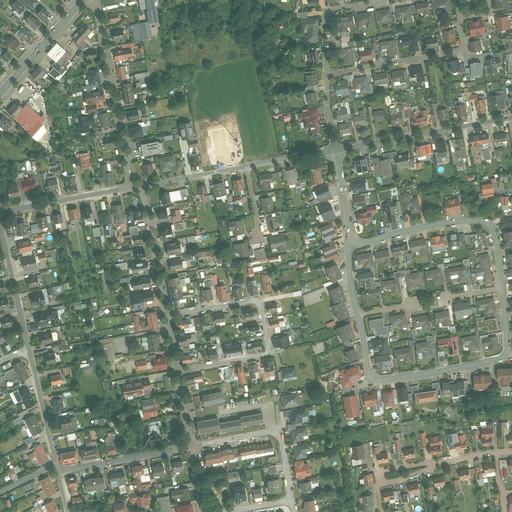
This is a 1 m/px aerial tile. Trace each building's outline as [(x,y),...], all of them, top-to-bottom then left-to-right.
[(154,0),(139,0),(140,3),(141,10),(148,8),(149,15),(148,16),(149,21),(157,19),(154,0)] [(448,0),(439,0),(435,1),(437,10),(444,8),(445,12),(450,11),(448,0)] [(428,2),(417,4),(418,12),(424,11),(425,16),(430,15),(428,2)] [(21,11),(17,7),(12,12),(17,16),(21,11)] [(410,7),(402,9),(402,8),(397,9),(399,18),(406,17),(406,22),(412,21),(411,12),(410,7)] [(45,10),(43,8),(38,13),(45,19),(50,14),(48,12),(49,11),(46,9),(45,10)] [(390,9),(378,11),(380,22),(391,20),(392,20),(391,14),(390,9)] [(372,12),(359,15),(360,20),(360,24),(361,24),(367,23),(368,27),(374,26),(372,12)] [(118,13),(110,15),(111,22),(120,21),(118,13)] [(41,23),(31,14),(26,20),(36,29),(41,23)] [(256,16),(249,18),(250,25),(257,24),(256,16)] [(353,16),(339,18),(342,37),(349,36),(350,36),(350,31),(347,32),(346,25),(354,24),(353,16)] [(317,19),(302,19),(302,28),(308,28),(308,39),(313,39),(313,38),(318,38),(318,29),(317,27),(317,24),(317,23),(317,19)] [(482,20),(470,23),(473,34),(482,33),(484,32),(482,20)] [(149,21),(140,22),(143,39),(143,40),(151,39),(149,27),(150,27),(149,21)] [(489,21),(485,21),(487,31),(484,32),(482,33),(482,36),(483,36),(491,34),(489,21)] [(509,22),(497,24),(498,30),(510,28),(509,22)] [(138,27),(132,28),(134,40),(143,39),(140,23),(138,24),(138,27)] [(92,31),(85,24),(77,32),(84,39),(85,39),(92,31)] [(32,34),(23,27),(25,29),(20,35),(17,33),(19,35),(25,40),(26,41),(32,34)] [(449,28),(445,28),(445,31),(444,31),(445,34),(444,34),(445,34),(444,35),(445,37),(445,38),(448,38),(448,40),(455,39),(454,34),(453,35),(452,29),(449,30),(449,28)] [(411,37),(401,38),(401,39),(401,40),(401,41),(402,41),(402,44),(411,43),(412,51),(418,50),(417,39),(420,39),(418,29),(409,30),(411,37)] [(123,30),(113,31),(114,38),(117,38),(118,39),(124,38),(123,30)] [(511,33),(509,34),(509,31),(501,32),(502,39),(507,38),(507,47),(511,46),(511,33)] [(84,39),(78,32),(73,38),(72,37),(72,38),(80,44),(83,40),(84,39)] [(19,43),(12,37),(7,43),(14,49),(19,43)] [(437,38),(427,39),(428,48),(438,46),(438,41),(437,38)] [(395,40),(381,43),(382,49),(383,49),(382,48),(388,47),(390,55),(398,54),(396,45),(396,46),(395,40)] [(475,41),(471,41),(472,52),(482,50),(480,40),(475,41)] [(47,54),(55,61),(56,62),(65,53),(66,51),(57,43),(47,54)] [(343,49),(340,50),(341,56),(346,55),(346,58),(345,59),(346,63),(355,61),(352,48),(349,48),(343,49)] [(131,49),(123,50),(125,58),(133,56),(131,49)] [(367,49),(365,50),(364,51),(361,51),(362,60),(373,58),(372,49),(368,50),(367,49)] [(95,50),(89,51),(85,51),(87,59),(97,57),(95,50)] [(123,50),(114,51),(114,52),(114,54),(115,55),(116,59),(120,58),(125,58),(123,50)] [(12,56),(6,51),(2,56),(1,57),(7,62),(8,62),(10,59),(12,56)] [(312,52),(307,53),(309,65),(318,63),(316,51),(312,52)] [(64,53),(56,62),(62,67),(69,59),(70,58),(65,53),(64,53)] [(59,72),(54,67),(49,73),(57,81),(59,79),(60,79),(66,71),(76,57),(75,57),(72,62),(69,59),(62,67),(63,68),(59,72)] [(494,59),(487,60),(490,73),(497,72),(496,65),(501,64),(500,58),(494,59)] [(459,60),(449,61),(451,71),(453,71),(458,71),(458,70),(460,69),(459,64),(459,60)] [(56,62),(55,61),(52,65),(54,67),(59,72),(63,68),(62,67),(56,62)] [(481,62),(472,62),(473,73),(482,72),(481,62)] [(161,64),(152,66),(154,74),(163,72),(161,64)] [(123,66),(117,67),(119,79),(126,78),(125,74),(128,74),(128,71),(126,71),(126,70),(125,70),(124,66),(123,66)] [(422,66),(410,68),(412,77),(418,75),(419,81),(424,80),(425,80),(424,75),(422,66)] [(39,67),(32,75),(38,81),(42,77),(46,73),(39,67)] [(98,70),(88,71),(88,74),(87,75),(88,78),(89,79),(90,84),(98,83),(100,82),(98,70)] [(308,71),(307,71),(306,71),(309,84),(309,85),(313,84),(318,83),(316,73),(315,73),(314,70),(313,70),(308,71)] [(404,70),(400,70),(400,71),(396,72),(396,71),(392,72),(394,82),(395,82),(394,80),(400,79),(401,82),(406,81),(405,76),(404,70)] [(387,73),(374,75),(376,84),(388,82),(387,73)] [(367,76),(354,79),(356,87),(362,86),(363,91),(369,90),(368,84),(369,84),(367,76)] [(348,80),(344,81),(340,82),(340,81),(338,82),(339,84),(336,85),(337,93),(338,93),(337,92),(343,91),(344,95),(343,95),(350,94),(349,89),(348,80)] [(131,83),(123,85),(124,94),(133,92),(142,91),(141,87),(137,88),(137,87),(136,87),(132,87),(131,83)] [(103,90),(84,94),(86,101),(88,100),(89,104),(95,103),(95,101),(105,99),(103,90)] [(311,92),(306,93),(306,94),(307,93),(309,99),(308,100),(308,101),(308,100),(309,104),(308,104),(318,102),(316,92),(316,91),(311,92)] [(133,92),(124,94),(126,103),(135,102),(133,92)] [(503,94),(491,95),(492,100),(491,100),(492,104),(491,104),(492,109),(504,108),(504,104),(504,103),(503,100),(504,100),(503,97),(503,94)] [(478,100),(476,100),(479,112),(486,111),(484,99),(478,100)] [(16,102),(8,111),(14,117),(23,108),(23,107),(16,102)] [(460,104),(457,105),(459,116),(467,115),(465,103),(460,104)] [(41,116),(27,104),(23,108),(14,117),(22,124),(21,126),(28,131),(27,132),(37,141),(46,131),(45,125),(46,125),(44,114),(43,114),(41,116)] [(96,104),(88,106),(89,113),(96,111),(97,111),(96,104)] [(419,106),(412,108),(413,112),(412,112),(413,121),(412,122),(413,127),(416,127),(422,126),(421,117),(418,117),(417,111),(419,111),(419,106)] [(317,107),(308,109),(308,111),(309,111),(310,116),(317,114),(317,115),(318,115),(317,107)] [(447,108),(438,110),(439,114),(440,114),(441,120),(449,118),(447,108)] [(347,109),(337,111),(339,119),(345,118),(349,117),(348,113),(347,109)] [(427,109),(422,110),(423,116),(421,117),(422,126),(429,124),(428,120),(429,120),(427,109)] [(138,110),(127,111),(129,120),(139,118),(139,115),(138,110)] [(355,117),(354,117),(355,120),(356,125),(357,128),(361,127),(361,124),(366,123),(364,110),(360,110),(361,116),(355,117)] [(384,110),(374,112),(376,122),(382,120),(385,119),(385,120),(386,120),(384,110)] [(317,114),(310,116),(309,111),(308,111),(298,113),(299,118),(303,117),(304,122),(305,127),(310,126),(311,130),(310,130),(311,136),(320,135),(319,129),(318,125),(319,125),(318,120),(317,120),(317,118),(317,115),(317,114)] [(105,113),(99,114),(101,127),(102,127),(110,125),(109,120),(107,113),(107,112),(105,113)] [(397,113),(391,114),(393,125),(397,124),(396,123),(404,121),(402,112),(397,113)] [(12,124),(3,116),(0,119),(0,125),(6,130),(12,124)] [(89,116),(78,118),(81,134),(89,132),(88,126),(91,126),(90,124),(89,116)] [(191,122),(179,124),(182,139),(194,137),(191,122)] [(346,124),(340,125),(341,133),(343,133),(350,131),(351,131),(350,126),(350,123),(346,124)] [(26,132),(20,126),(17,129),(24,135),(26,132)] [(102,130),(94,132),(95,136),(96,136),(103,134),(102,127),(101,127),(102,130)] [(130,130),(131,138),(142,136),(141,128),(130,130)] [(489,133),(480,134),(482,143),(483,146),(490,144),(490,142),(489,133)] [(503,133),(495,135),(496,142),(507,140),(506,133),(503,134),(503,133)] [(480,134),(472,136),(474,145),(482,143),(480,134)] [(464,137),(453,139),(454,146),(454,148),(461,147),(466,146),(464,137)] [(112,138),(104,139),(104,138),(103,138),(104,143),(101,144),(101,148),(113,145),(112,138)] [(445,141),(437,142),(439,151),(443,151),(446,150),(445,141)] [(482,143),(474,145),(474,147),(475,150),(478,149),(478,154),(480,154),(480,155),(484,154),(484,151),(483,146),(482,143)] [(158,144),(141,147),(141,149),(139,149),(140,156),(142,156),(143,159),(160,155),(160,152),(163,152),(161,145),(158,145),(158,144)] [(425,145),(416,146),(418,156),(426,154),(425,145)] [(461,149),(455,150),(456,156),(458,166),(464,165),(462,157),(467,156),(466,146),(461,147),(461,149)] [(390,152),(384,153),(385,160),(389,160),(389,162),(392,161),(392,158),(390,152)] [(409,154),(402,155),(402,154),(399,155),(400,156),(398,156),(396,156),(396,158),(397,161),(401,161),(402,165),(410,164),(409,159),(410,159),(409,154)] [(198,155),(189,157),(191,166),(199,164),(198,159),(199,158),(198,155)] [(173,156),(160,158),(162,171),(168,170),(167,166),(175,164),(173,156)] [(89,157),(81,158),(83,168),(91,167),(89,157)] [(366,158),(356,160),(356,164),(355,164),(356,171),(363,169),(363,171),(369,170),(368,164),(367,158),(366,158)] [(385,160),(380,161),(379,158),(374,159),(376,173),(382,172),(382,173),(386,172),(387,175),(392,174),(392,173),(392,172),(391,172),(389,162),(389,160),(385,160)] [(152,163),(143,165),(145,174),(153,173),(152,163)] [(318,163),(309,165),(310,173),(317,171),(320,171),(318,163)] [(108,172),(107,169),(103,170),(105,182),(113,180),(112,172),(108,172)] [(294,169),(285,171),(288,184),(295,183),(297,182),(297,180),(294,169)] [(317,171),(310,173),(312,184),(319,183),(317,171)] [(279,172),(271,173),(273,181),(281,180),(279,172)] [(271,173),(259,175),(261,183),(262,189),(271,188),(271,187),(270,187),(269,182),(273,181),(271,173)] [(29,177),(28,178),(28,179),(24,180),(23,180),(25,187),(25,190),(37,188),(38,187),(37,184),(36,183),(35,183),(34,177),(32,176),(29,177)] [(54,176),(47,177),(49,189),(54,188),(58,188),(56,177),(55,178),(54,176)] [(74,177),(66,178),(67,189),(76,187),(74,177)] [(241,179),(233,180),(235,191),(236,195),(242,194),(241,190),(243,189),(241,179)] [(223,182),(213,184),(216,196),(226,194),(223,182)] [(360,183),(353,184),(354,191),(367,189),(366,189),(365,182),(360,183)] [(493,183),(482,185),(484,193),(493,191),(494,191),(493,183)] [(326,184),(315,189),(319,199),(330,195),(326,184)] [(205,185),(199,186),(200,194),(207,193),(205,185)] [(18,187),(8,188),(9,194),(10,194),(10,197),(19,195),(18,187)] [(180,190),(169,192),(171,201),(182,199),(181,196),(180,190)] [(169,192),(161,194),(162,199),(163,199),(164,203),(171,202),(171,201),(169,192)] [(418,197),(412,198),(410,193),(408,193),(408,192),(405,193),(405,194),(403,194),(404,200),(406,200),(407,205),(410,204),(412,212),(421,211),(418,197)] [(268,197),(261,198),(262,203),(263,203),(263,205),(264,211),(265,211),(264,209),(274,207),(271,196),(268,197)] [(361,197),(355,198),(357,206),(366,204),(365,196),(361,197)] [(241,197),(235,198),(236,205),(239,205),(239,206),(243,206),(241,197)] [(459,198),(452,199),(454,209),(457,209),(458,212),(461,211),(460,204),(459,198)] [(452,199),(446,201),(447,206),(448,214),(452,213),(451,210),(454,209),(452,199)] [(397,201),(383,204),(385,211),(389,210),(390,218),(389,218),(390,222),(397,220),(396,215),(400,214),(399,208),(398,208),(397,201)] [(330,203),(320,207),(325,222),(327,221),(328,221),(326,216),(332,213),(334,213),(330,203)] [(122,204),(113,205),(116,219),(124,218),(125,217),(124,215),(122,204)] [(90,207),(82,208),(84,218),(92,216),(90,207)] [(80,220),(77,208),(69,210),(71,222),(80,220)] [(166,208),(157,210),(158,217),(162,216),(162,218),(168,217),(166,208)] [(138,210),(131,211),(132,218),(133,221),(136,220),(136,218),(139,218),(138,210)] [(368,212),(358,213),(360,222),(363,221),(364,223),(369,222),(368,220),(372,219),(371,213),(371,211),(368,212)] [(108,212),(99,214),(102,226),(103,235),(113,233),(111,222),(110,223),(108,212)] [(61,213),(54,215),(55,223),(61,222),(63,222),(61,213)] [(39,224),(31,225),(32,230),(29,231),(30,236),(37,235),(36,232),(41,231),(40,228),(48,227),(47,224),(48,224),(48,223),(47,220),(46,216),(37,218),(39,224)] [(281,216),(273,218),(272,216),(268,217),(269,223),(269,222),(270,225),(269,225),(270,232),(279,230),(278,223),(282,222),(281,216)] [(24,220),(12,222),(15,236),(23,235),(26,234),(26,231),(24,220)] [(242,220),(228,222),(229,227),(232,227),(234,235),(244,233),(242,220)] [(329,224),(320,228),(322,234),(335,229),(332,223),(329,224)] [(174,224),(160,227),(162,234),(162,235),(166,234),(172,233),(172,231),(173,231),(173,229),(175,229),(174,224)] [(335,229),(322,234),(324,239),(326,239),(330,237),(337,235),(335,229)] [(486,232),(469,235),(471,241),(476,240),(477,249),(482,248),(488,247),(486,232)] [(451,246),(460,244),(458,234),(456,235),(456,234),(451,235),(451,236),(449,236),(451,246)] [(136,236),(133,236),(134,239),(135,243),(143,241),(142,235),(136,236)] [(283,236),(278,237),(275,237),(274,237),(270,238),(272,248),(280,247),(280,250),(285,249),(283,236)] [(442,237),(440,237),(439,236),(434,237),(434,238),(431,238),(433,250),(440,248),(440,249),(441,250),(445,249),(446,248),(445,245),(443,237),(442,237)] [(30,240),(19,243),(21,252),(32,249),(30,240)] [(420,240),(413,242),(413,243),(414,246),(415,251),(422,250),(423,254),(428,253),(427,247),(426,240),(420,241),(420,240)] [(180,241),(166,244),(168,255),(182,252),(180,241)] [(246,242),(234,244),(236,251),(240,251),(241,256),(253,254),(252,248),(247,249),(246,242)] [(334,243),(329,245),(330,245),(322,248),(324,254),(323,255),(336,250),(334,244),(334,243)] [(408,244),(393,247),(394,256),(405,254),(409,253),(408,244)] [(140,248),(133,249),(135,258),(141,257),(146,256),(145,256),(144,248),(140,249),(140,248)] [(336,250),(323,255),(325,261),(333,258),(338,256),(337,255),(335,250),(336,250)] [(389,250),(382,252),(382,251),(375,252),(377,260),(377,263),(385,261),(386,265),(392,264),(391,260),(389,250)] [(412,252),(409,253),(405,254),(406,261),(414,259),(412,252)] [(372,253),(358,255),(360,263),(368,261),(368,266),(367,266),(367,267),(374,265),(374,260),(372,253)] [(489,254),(480,256),(482,267),(490,266),(491,266),(489,254)] [(35,257),(23,260),(25,269),(37,266),(35,257)] [(182,259),(177,259),(177,260),(170,261),(169,261),(171,269),(183,267),(182,259)] [(147,261),(132,264),(133,273),(149,270),(148,268),(150,268),(149,264),(148,264),(147,261)] [(329,267),(326,268),(328,274),(338,270),(336,264),(329,267)] [(466,266),(458,268),(458,267),(448,269),(449,269),(450,274),(452,273),(452,274),(458,273),(460,281),(468,280),(466,266)] [(482,267),(476,268),(477,273),(484,272),(486,282),(493,281),(490,266),(482,267)] [(441,268),(427,271),(427,276),(433,275),(435,284),(443,282),(441,268)] [(338,270),(328,274),(331,281),(337,278),(341,277),(338,270)] [(420,272),(407,275),(409,288),(415,287),(414,283),(421,282),(420,272)] [(373,273),(368,274),(367,273),(360,274),(361,282),(369,281),(370,289),(376,287),(373,273)] [(39,275),(30,277),(30,279),(27,279),(29,287),(34,286),(38,285),(39,285),(37,277),(39,276),(39,275)] [(150,277),(140,279),(141,285),(142,287),(151,285),(151,281),(151,277),(150,278),(150,277)] [(175,277),(167,279),(169,286),(176,285),(176,283),(178,283),(178,279),(175,279),(175,277)] [(255,279),(248,281),(250,294),(257,293),(256,285),(255,279)] [(396,279),(384,282),(385,288),(392,287),(393,294),(402,292),(399,279),(396,279)] [(268,283),(264,284),(265,292),(272,290),(271,282),(268,283)] [(224,283),(220,284),(220,286),(217,286),(218,291),(219,300),(227,298),(224,283)] [(63,285),(47,288),(48,295),(53,294),(54,295),(65,292),(63,285)] [(176,285),(169,286),(170,293),(178,292),(176,285)] [(340,285),(329,290),(335,304),(343,301),(346,300),(340,285)] [(240,287),(233,288),(235,297),(242,296),(240,287)] [(370,289),(363,290),(364,296),(363,296),(365,305),(373,303),(372,295),(377,294),(376,287),(370,289)] [(207,289),(202,290),(203,296),(204,300),(213,298),(211,288),(207,289)] [(152,291),(132,295),(135,309),(144,308),(143,301),(154,299),(152,291)] [(178,292),(170,293),(172,301),(179,299),(178,292)] [(43,293),(31,296),(33,305),(45,302),(43,293)] [(8,298),(0,300),(0,309),(10,307),(8,298)] [(494,298),(477,300),(479,308),(479,307),(479,306),(486,305),(487,313),(488,312),(495,311),(494,301),(494,298)] [(179,299),(172,301),(173,308),(181,307),(179,299)] [(80,301),(73,302),(74,309),(82,308),(81,304),(80,301)] [(335,304),(332,305),(338,320),(349,315),(343,301),(335,304)] [(276,302),(268,304),(269,311),(272,311),(277,310),(277,307),(279,307),(278,304),(276,304),(276,302)] [(470,302),(465,303),(465,304),(462,304),(462,303),(455,305),(458,318),(463,317),(462,313),(468,312),(468,313),(472,312),(471,306),(470,302)] [(252,307),(238,310),(238,315),(242,314),(242,319),(246,318),(246,316),(254,315),(252,307)] [(52,311),(49,312),(46,313),(48,320),(51,319),(52,324),(60,322),(57,310),(52,311)] [(156,311),(147,313),(148,321),(157,319),(156,311)] [(450,311),(435,313),(437,322),(446,320),(447,325),(452,324),(451,319),(450,311)] [(223,312),(214,314),(215,322),(221,321),(221,320),(225,319),(223,312)] [(46,313),(36,315),(38,324),(48,322),(48,320),(46,313)] [(406,314),(392,316),(393,324),(402,323),(402,327),(408,326),(406,314)] [(429,315),(414,317),(415,326),(424,325),(425,328),(431,327),(429,315)] [(7,317),(1,319),(3,327),(14,325),(12,316),(7,317)] [(202,316),(194,318),(195,326),(196,331),(204,329),(203,326),(202,316)] [(496,318),(485,319),(484,317),(477,318),(478,326),(488,325),(489,331),(498,329),(496,318)] [(384,318),(370,320),(371,328),(377,327),(378,335),(383,334),(386,333),(385,328),(385,326),(384,318)] [(157,319),(148,321),(149,328),(159,327),(157,319)] [(278,319),(270,320),(272,327),(280,326),(279,322),(278,319)] [(184,320),(175,321),(177,329),(185,327),(185,324),(184,320)] [(257,322),(249,324),(250,328),(250,331),(258,329),(257,322)] [(85,333),(93,330),(91,327),(94,326),(92,323),(82,327),(85,333)] [(346,324),(337,327),(338,328),(339,327),(341,333),(340,333),(340,334),(352,329),(349,323),(346,324)] [(352,329),(340,334),(342,334),(344,339),(342,340),(343,340),(348,338),(354,336),(352,329)] [(51,332),(41,334),(43,343),(51,342),(51,343),(54,342),(53,340),(52,332),(51,332)] [(157,333),(147,335),(150,350),(159,348),(157,333)] [(195,334),(178,337),(179,345),(188,343),(187,340),(196,339),(195,334)] [(284,335),(280,336),(281,337),(274,338),(275,346),(281,345),(282,346),(284,345),(284,344),(289,344),(288,339),(289,339),(288,335),(288,334),(284,335)] [(477,335),(462,338),(464,345),(464,343),(469,342),(471,351),(480,349),(477,335)] [(489,337),(484,338),(484,339),(485,345),(490,345),(490,349),(499,348),(497,336),(489,337)] [(455,337),(439,339),(440,346),(449,344),(450,354),(455,353),(457,353),(457,352),(458,352),(455,337)] [(110,338),(99,340),(104,360),(114,358),(110,338)] [(387,338),(374,341),(375,349),(382,348),(383,352),(385,352),(390,351),(387,338)] [(260,341),(253,343),(253,346),(248,347),(248,351),(262,348),(260,341)] [(428,341),(417,343),(419,352),(423,351),(424,358),(430,357),(429,355),(434,355),(433,349),(432,349),(431,344),(432,344),(431,342),(431,341),(428,341)] [(240,344),(224,347),(225,352),(225,355),(242,352),(241,349),(240,344)] [(411,347),(396,350),(397,359),(401,358),(401,357),(405,356),(406,358),(405,359),(406,362),(414,360),(412,348),(412,347),(411,347)] [(354,348),(346,351),(348,356),(349,355),(351,360),(358,357),(354,348)] [(213,349),(209,350),(210,358),(218,356),(216,349),(213,349)] [(54,352),(49,353),(49,355),(46,356),(47,363),(57,361),(54,352)] [(190,354),(182,356),(183,363),(191,361),(190,357),(190,354)] [(383,356),(376,357),(379,370),(385,369),(384,363),(392,362),(390,354),(386,355),(383,355),(383,356)] [(156,358),(154,359),(155,363),(156,370),(166,368),(164,357),(156,358)] [(124,359),(114,361),(116,370),(126,368),(124,359)] [(146,360),(136,362),(137,366),(137,370),(147,368),(146,360)] [(22,361),(13,365),(14,368),(5,373),(7,378),(17,373),(26,369),(22,361)] [(272,361),(264,362),(265,370),(273,369),(272,361)] [(257,363),(249,364),(251,372),(255,372),(258,371),(257,367),(257,363)] [(351,366),(345,369),(346,372),(345,372),(347,377),(349,381),(350,381),(360,377),(360,375),(361,375),(358,367),(357,367),(356,364),(354,365),(351,366)] [(242,366),(232,367),(234,376),(239,375),(240,379),(244,378),(243,374),(242,366)] [(295,367),(282,369),(282,371),(283,377),(287,377),(288,380),(293,379),(292,376),(296,375),(295,367)] [(505,368),(505,369),(498,369),(499,380),(501,380),(501,383),(509,382),(509,379),(511,379),(511,368),(508,368),(505,368)] [(26,369),(17,373),(7,378),(9,381),(9,382),(11,382),(12,382),(17,379),(18,382),(19,382),(30,377),(26,369)] [(202,373),(185,376),(187,383),(195,382),(194,379),(202,377),(202,373)] [(61,374),(50,376),(52,384),(63,382),(61,374)] [(485,374),(481,374),(481,376),(475,376),(475,389),(492,388),(492,382),(491,375),(485,375),(485,374)] [(347,377),(340,379),(344,388),(349,385),(352,384),(350,381),(349,381),(347,377)] [(150,380),(123,385),(125,396),(145,393),(152,392),(150,380)] [(458,383),(454,384),(453,381),(450,381),(450,382),(451,393),(451,395),(459,394),(459,393),(458,383)] [(344,388),(341,389),(342,397),(344,397),(344,396),(351,395),(349,385),(344,388)] [(407,387),(399,388),(400,400),(408,399),(409,399),(408,394),(407,387)] [(28,388),(19,392),(23,400),(32,396),(28,388)] [(222,391),(202,395),(203,400),(204,405),(224,401),(222,391)] [(377,391),(373,392),(374,395),(371,395),(373,409),(373,405),(379,404),(378,398),(377,391)] [(437,391),(417,393),(417,398),(421,399),(423,400),(425,400),(429,400),(432,400),(438,400),(437,391)] [(392,392),(384,393),(385,399),(386,405),(395,404),(394,398),(393,392),(392,392)] [(298,393),(282,396),(284,407),(300,404),(298,393)] [(371,395),(368,396),(367,393),(363,393),(365,403),(366,406),(372,405),(373,409),(371,395)] [(351,395),(344,396),(344,397),(345,403),(357,401),(356,394),(351,395)] [(32,396),(23,400),(27,408),(36,403),(32,396)] [(54,399),(53,399),(54,403),(53,404),(53,407),(55,407),(55,411),(64,409),(62,398),(54,399)] [(153,398),(142,400),(144,409),(154,407),(154,404),(153,398)] [(357,401),(345,403),(346,410),(358,408),(357,401)] [(144,409),(143,409),(144,414),(145,413),(146,417),(149,416),(157,415),(155,407),(154,407),(144,409)] [(358,408),(346,410),(347,417),(359,414),(358,408)] [(305,409),(293,412),(293,409),(284,410),(285,416),(290,415),(291,417),(292,420),(292,423),(302,421),(301,416),(306,415),(305,409)] [(262,412),(240,416),(241,418),(242,425),(246,424),(246,425),(259,422),(264,421),(262,412)] [(34,415),(25,420),(29,427),(38,423),(34,415)] [(21,416),(13,420),(15,424),(24,420),(21,416)] [(71,416),(60,419),(62,427),(73,424),(71,416)] [(218,417),(197,421),(199,433),(220,430),(219,422),(218,417)] [(241,418),(219,422),(220,430),(220,432),(225,431),(226,431),(238,429),(242,428),(242,425),(241,418)] [(158,425),(151,426),(151,422),(149,422),(150,430),(146,431),(146,435),(145,435),(146,445),(155,443),(154,441),(160,440),(160,438),(159,433),(160,433),(158,425)] [(508,422),(499,422),(500,435),(508,435),(508,434),(508,422)] [(38,423),(29,427),(32,433),(34,435),(42,431),(38,423)] [(488,424),(487,424),(482,425),(483,428),(482,428),(483,437),(492,436),(494,436),(493,424),(488,425),(488,424)] [(29,427),(28,428),(22,432),(24,437),(32,433),(29,427)] [(296,429),(291,430),(293,441),(304,439),(302,434),(308,433),(307,427),(296,429)] [(465,434),(457,435),(458,441),(456,441),(457,449),(467,447),(466,439),(465,434)] [(441,435),(431,437),(432,445),(440,444),(442,444),(441,435)] [(483,437),(482,437),(483,445),(493,444),(492,436),(483,437)] [(272,442),(264,443),(265,452),(273,451),(272,442)] [(256,445),(257,453),(257,454),(265,452),(264,443),(256,445)] [(380,443),(375,444),(376,447),(373,448),(374,453),(379,452),(378,450),(381,449),(380,443)] [(15,449),(17,454),(28,449),(26,444),(15,449)] [(41,444),(32,448),(36,456),(45,452),(41,444)] [(112,444),(109,444),(109,445),(106,446),(108,454),(117,452),(115,444),(112,445),(112,444)] [(256,444),(248,445),(250,454),(257,453),(256,445),(256,444)] [(297,446),(294,447),(296,458),(306,456),(305,450),(311,449),(310,444),(297,446)] [(432,445),(430,445),(432,454),(442,452),(440,444),(432,445)] [(248,445),(240,447),(241,455),(250,454),(248,445)] [(363,445),(353,447),(355,459),(361,458),(365,457),(363,445)] [(87,449),(81,450),(83,459),(99,456),(97,447),(87,449)] [(415,448),(405,450),(406,458),(416,456),(415,448)] [(76,450),(68,452),(70,462),(73,461),(74,460),(78,459),(76,450)] [(45,452),(36,456),(40,464),(49,460),(45,452)] [(68,452),(61,453),(63,462),(66,461),(67,462),(70,462),(68,452)] [(388,453),(378,454),(379,462),(389,461),(388,453)] [(361,458),(355,459),(352,459),(353,465),(362,464),(362,466),(368,465),(363,466),(361,458)] [(182,461),(173,462),(175,470),(183,469),(182,461)] [(293,477),(307,476),(307,463),(302,463),(302,461),(292,462),(293,477)] [(494,463),(484,464),(485,473),(487,472),(487,476),(496,475),(494,463)] [(139,464),(135,465),(136,466),(132,467),(134,475),(136,475),(140,474),(144,473),(142,465),(139,465),(139,464)] [(160,465),(153,466),(154,475),(155,475),(154,474),(159,473),(159,475),(165,474),(163,465),(160,466),(160,465)] [(276,465),(268,466),(270,474),(278,472),(276,465)] [(371,473),(370,469),(369,470),(363,470),(364,474),(366,484),(372,483),(374,483),(372,473),(371,473)] [(469,469),(459,471),(461,479),(471,477),(470,474),(469,469)] [(124,471),(117,473),(119,483),(122,482),(122,483),(126,482),(124,471)] [(117,473),(109,474),(111,485),(115,485),(115,483),(119,483),(117,473)] [(48,476),(40,481),(44,488),(52,484),(48,476)] [(76,476),(67,478),(70,493),(77,492),(76,485),(78,485),(76,476)] [(99,476),(88,478),(88,479),(84,479),(86,491),(105,487),(103,476),(99,476)] [(444,476),(434,478),(436,486),(446,484),(444,476)] [(279,478),(268,480),(270,493),(281,491),(279,478)] [(142,481),(137,482),(139,488),(152,486),(151,482),(150,480),(142,481)] [(310,481),(300,483),(302,491),(307,490),(307,489),(311,488),(310,481)] [(418,483),(409,485),(410,494),(414,493),(415,496),(421,495),(418,483)] [(52,484),(44,488),(47,496),(56,492),(52,484)] [(244,485),(233,487),(235,501),(247,499),(244,485)] [(188,487),(179,489),(171,491),(172,499),(180,497),(181,500),(189,499),(187,491),(188,490),(188,487)] [(261,488),(253,489),(254,498),(262,496),(261,488)] [(394,490),(384,492),(385,500),(395,498),(394,492),(394,490)] [(136,495),(136,499),(137,500),(138,500),(138,504),(138,506),(139,507),(141,506),(144,505),(146,505),(147,505),(148,504),(147,500),(150,499),(151,497),(150,494),(149,493),(136,495)] [(169,495),(157,497),(159,507),(171,505),(169,495)] [(372,495),(363,496),(365,507),(371,506),(374,506),(372,495)] [(83,496),(72,498),(73,504),(84,502),(83,496)] [(53,500),(45,504),(48,511),(49,511),(58,508),(53,500)] [(125,502),(115,504),(116,507),(114,509),(114,511),(125,511),(126,511),(125,507),(125,506),(125,502)]
